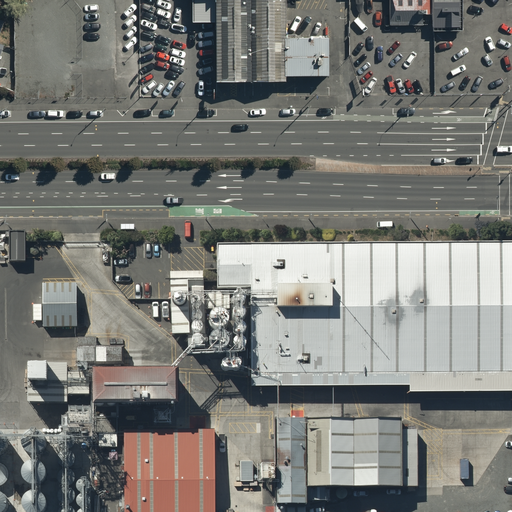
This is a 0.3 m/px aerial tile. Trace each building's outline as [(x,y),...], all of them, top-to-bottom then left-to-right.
[(33,0),(42,9),(53,0),(33,0)] [(161,0),(141,0),(142,24),(162,23),(161,0)] [(283,78),(283,72),(324,72),(324,34),(283,34),(283,19),(282,0),(192,0),(193,17),(214,17),(215,79),(283,78)] [(434,15),(434,0),(391,0),(392,25),(424,25),(424,15),(434,15)] [(434,0),(434,15),(435,31),(463,31),(463,0),(434,0)] [(85,15),(81,15),(80,39),(74,39),(74,54),(81,54),(81,66),(96,66),(96,69),(113,69),(113,16),(101,16),(101,9),(87,9),(87,12),(85,12),(85,15)] [(39,26),(25,26),(25,56),(29,56),(29,71),(45,71),(45,73),(60,73),(61,21),(39,21),(39,26)] [(25,229),(8,230),(9,259),(26,259),(25,229)] [(408,390),(511,389),(511,241),(217,243),(217,285),(251,285),(251,384),(408,383),(408,390)] [(166,270),(165,271),(164,272),(164,275),(164,277),(165,279),(166,280),(168,282),(170,282),(171,282),(174,281),(175,280),(176,279),(177,278),(177,275),(177,273),(177,272),(175,270),(173,269),(172,268),(170,268),(168,268),(166,270)] [(185,277),(168,276),(171,331),(186,331),(185,277)] [(44,281),(44,324),(76,324),(77,280),(44,281)] [(184,291),(184,293),(184,295),(185,296),(185,297),(187,298),(188,299),(187,300),(186,300),(185,301),(185,303),(184,304),(185,305),(185,306),(186,308),(187,309),(188,310),(190,310),(191,310),(192,310),(193,309),(195,308),(196,307),(196,305),(196,303),(196,302),(195,300),(194,299),(193,299),(195,297),(196,296),(196,295),(196,293),(196,291),(195,290),(194,289),(193,288),(192,287),(190,287),(189,287),(187,288),(186,289),(184,291)] [(233,294),(232,296),(231,299),(231,300),(232,302),(233,304),(234,305),(236,306),(239,306),(241,306),(242,305),(244,303),(244,302),(245,301),(245,300),(245,298),(244,296),(244,295),(242,293),(240,292),(238,292),(236,293),(234,294),(233,294)] [(212,320),(214,321),(216,321),(218,320),(220,319),(222,318),(224,316),(225,314),(225,312),(225,310),(225,308),(224,306),(223,304),(222,303),(219,302),(217,301),(213,301),(211,302),(209,303),(207,305),(206,307),(205,309),(205,311),(206,313),(206,315),(208,317),(210,320),(212,320)] [(237,305),(235,306),(233,307),(232,308),(231,310),(231,312),(231,314),(232,316),(233,318),(235,318),(237,319),(238,319),(241,319),(242,318),(243,316),(244,315),(245,314),(245,312),(244,311),(244,309),(243,308),(242,307),(241,306),(240,306),(237,305)] [(191,326),(191,327),(191,328),(193,330),(194,331),(195,332),(196,332),(198,332),(199,331),(200,331),(202,330),(202,328),(203,327),(203,325),(203,324),(202,322),(200,321),(199,320),(198,320),(197,320),(196,320),(194,321),(193,322),(192,323),(191,324),(191,326)] [(216,343),(218,343),(221,343),(223,342),(225,340),(226,337),(227,334),(227,331),(227,329),(226,328),(224,325),(222,324),(221,323),(217,322),(214,323),(211,324),(209,326),(208,328),(207,329),(207,332),(207,335),(207,336),(208,339),(211,341),(214,343),(216,343)] [(231,329),(232,331),(233,333),(234,334),(235,335),(236,335),(238,335),(241,335),(242,335),(243,333),(244,331),(245,329),(245,327),(244,325),(243,324),(241,323),(240,322),(238,322),(237,322),(235,322),(234,323),(233,324),(232,326),(231,327),(231,329)] [(79,363),(90,364),(125,364),(126,346),(97,345),(97,337),(79,337),(79,363)] [(189,343),(189,344),(190,344),(190,345),(190,346),(191,347),(192,348),(193,348),(194,349),(195,349),(196,349),(197,349),(198,348),(199,348),(200,347),(200,346),(201,346),(201,345),(201,344),(201,343),(201,342),(201,341),(201,340),(200,340),(200,339),(199,338),(198,337),(197,337),(196,337),(195,337),(194,337),(193,337),(192,338),(191,338),(191,339),(190,340),(190,341),(190,342),(189,342),(189,343)] [(234,339),(233,340),(232,342),(231,343),(231,346),(232,347),(233,348),(234,350),(236,351),(237,351),(239,351),(241,350),(243,349),(244,348),(244,347),(245,346),(245,344),(244,342),(243,340),(243,339),(241,338),(239,337),(238,337),(236,338),(234,339)] [(28,350),(30,351),(31,350),(33,349),(34,348),(35,346),(35,344),(34,343),(33,341),(32,340),(30,340),(28,340),(26,341),(25,342),(24,343),(24,345),(24,347),(25,348),(26,350),(28,350)] [(221,359),(221,360),(221,362),(221,363),(221,364),(222,364),(223,365),(224,366),(225,366),(226,366),(228,365),(229,364),(229,365),(230,366),(232,367),(234,366),(235,366),(236,365),(237,364),(238,362),(238,360),(237,358),(236,358),(235,357),(233,357),(231,357),(230,357),(229,358),(228,357),(226,356),(225,356),(224,356),(222,357),(221,359)] [(69,360),(27,358),(25,399),(65,401),(66,392),(86,393),(87,373),(68,372),(69,360)] [(178,364),(97,364),(97,399),(178,398),(178,364)] [(401,417),(304,417),(305,485),(399,486),(400,428),(401,417)] [(303,419),(275,419),(276,502),(303,502),(303,419)] [(213,511),(213,428),(125,429),(124,511),(213,511)] [(416,429),(400,428),(399,486),(416,486),(416,429)] [(0,454),(1,454),(5,452),(6,450),(8,447),(9,443),(9,439),(7,436),(6,434),(3,431),(0,430),(0,454)] [(26,453),(29,455),(32,455),(36,455),(40,454),(42,453),(44,450),(46,448),(47,445),(47,442),(46,438),(45,436),(43,433),(40,431),(37,430),(35,430),(31,430),(29,431),(25,433),(23,436),(22,438),(21,442),(22,445),(22,448),(25,451),(26,453)] [(61,446),(62,447),(65,448),(67,448),(68,448),(71,447),(73,445),(75,443),(75,441),(76,439),(75,436),(74,435),(73,433),(72,432),(70,431),(68,430),(65,430),(63,431),(61,432),(60,434),(58,437),(58,439),(58,442),(60,445),(61,446)] [(63,466),(65,467),(67,467),(70,466),(72,466),(73,464),(75,462),(75,460),(76,459),(76,457),(75,455),(74,454),(72,451),(71,450),(70,450),(66,449),(65,450),(63,450),(61,452),(59,453),(59,455),(58,457),(58,459),(58,461),(60,464),(61,465),(63,466)] [(0,484),(1,484),(3,483),(6,481),(7,479),(8,477),(9,473),(9,471),(8,468),(6,465),(3,463),(0,461),(0,484)] [(31,486),(33,486),(36,486),(38,486),(42,484),(44,481),(45,479),(46,477),(47,474),(46,470),(45,468),(42,465),(39,462),(37,462),(32,462),(28,463),(25,466),(24,468),(22,471),(22,474),(22,476),(23,479),(25,482),(28,485),(31,486)] [(253,462),(240,462),(240,481),(253,481),(253,462)] [(272,462),(258,462),(259,477),(272,477),(272,462)] [(62,483),(65,484),(68,485),(70,484),(72,483),(74,482),(74,481),(75,478),(76,476),(75,474),(74,471),(73,470),(72,469),(70,468),(67,467),(65,468),(63,468),(61,470),(60,472),(58,474),(58,477),(59,480),(61,482),(62,483)] [(80,489),(81,490),(82,490),(84,490),(87,489),(88,488),(89,488),(90,486),(90,484),(90,483),(90,481),(89,479),(88,478),(86,477),(83,477),(81,477),(79,478),(79,479),(78,480),(77,481),(77,483),(77,484),(77,485),(78,487),(79,488),(80,489)] [(64,502),(65,503),(67,503),(70,502),(72,501),(74,498),(75,497),(76,495),(76,493),(75,491),(74,489),(73,487),(71,486),(69,485),(67,485),(65,485),(63,486),(61,488),(59,490),(58,491),(58,494),(59,497),(60,499),(61,500),(64,502)] [(0,511),(8,511),(10,510),(10,507),(11,504),(10,502),(9,499),(6,495),(3,493),(1,493),(0,492),(0,511)] [(26,511),(43,511),(45,510),(46,507),(47,504),(46,500),(45,498),(42,495),(39,493),(37,493),(35,492),(31,493),(28,495),(25,498),(24,502),(23,506),(24,508),(25,510),(26,511)] [(81,506),(82,507),(85,507),(86,507),(88,506),(90,505),(91,504),(92,501),(92,499),(91,497),(91,496),(89,494),(88,493),(86,493),(84,492),(83,493),(81,493),(80,494),(79,495),(78,497),(77,500),(77,501),(78,503),(78,504),(79,505),(81,506)]
